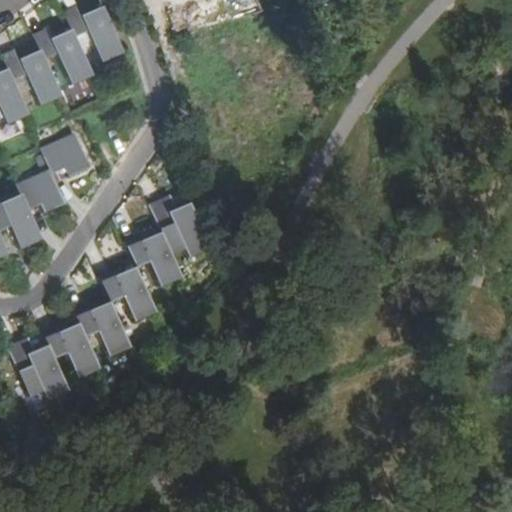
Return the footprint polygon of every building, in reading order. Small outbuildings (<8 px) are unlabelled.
[(59,12),(68,33),(70,38),(74,48),(89,42),(80,22),(79,18),(74,7),(59,12)] [(79,18),(80,22),(101,13),(100,9),(79,18)] [(80,22),(89,42),(98,65),(119,56),(101,13),(80,22)] [(50,46),(48,40),(45,33),(30,38),(36,53),(38,57),(44,71),(58,66),(50,46)] [(48,40),(50,46),(70,38),(68,33),(48,40)] [(50,46),(58,66),(67,88),(88,80),(74,48),(70,38),(50,46)] [(10,92),(25,86),(17,66),(15,61),(11,51),(0,55),(0,68),(2,72),(4,77),(10,92)] [(17,66),(38,57),(36,53),(15,61),(17,66)] [(57,100),(44,71),(38,57),(17,66),(25,86),(35,108),(57,100)] [(4,77),(0,78),(0,119),(3,127),(23,119),(10,92),(4,77)] [(37,151),(41,160),(46,172),(49,177),(62,172),(66,180),(87,170),(72,136),(48,146),(37,151)] [(17,197),(23,211),(36,206),(39,213),(61,204),(49,177),(46,172),(12,186),(17,197)] [(0,204),(0,215),(6,228),(16,252),(37,242),(23,211),(17,197),(0,204)] [(156,203),(162,216),(172,212),(166,199),(156,203)] [(178,248),(162,216),(156,203),(144,208),(159,241),(164,254),(178,248)] [(172,212),(162,216),(178,248),(184,261),(204,252),(184,207),(172,212)] [(142,237),(134,240),(138,249),(146,246),(142,237)] [(120,245),(130,271),(137,286),(150,281),(138,249),(134,240),(120,245)] [(146,246),(138,249),(150,281),(155,294),(177,285),(164,254),(159,241),(146,246)] [(108,274),(111,281),(119,277),(116,270),(108,274)] [(111,281),(125,315),(131,328),(150,319),(137,286),(130,271),(119,278),(119,277),(111,281)] [(94,280),(106,309),(111,321),(125,315),(111,281),(108,274),(94,280)] [(90,305),(80,309),(84,318),(94,314),(90,305)] [(84,318),(80,309),(68,314),(74,331),(83,352),(96,347),(84,318)] [(84,318),(96,347),(102,362),(124,352),(111,321),(106,309),(94,314),(84,318)] [(60,327),(49,331),(53,339),(63,335),(60,327)] [(36,336),(42,348),(53,374),(65,370),(53,339),(49,331),(36,336)] [(53,339),(65,370),(71,383),(92,375),(83,352),(74,331),(63,335),(53,339)] [(24,340),(16,344),(21,357),(30,353),(24,340)] [(21,357),(16,344),(2,349),(23,400),(37,394),(21,357)] [(30,353),(21,357),(37,394),(41,404),(62,396),(63,396),(53,374),(42,348),(30,353)]
